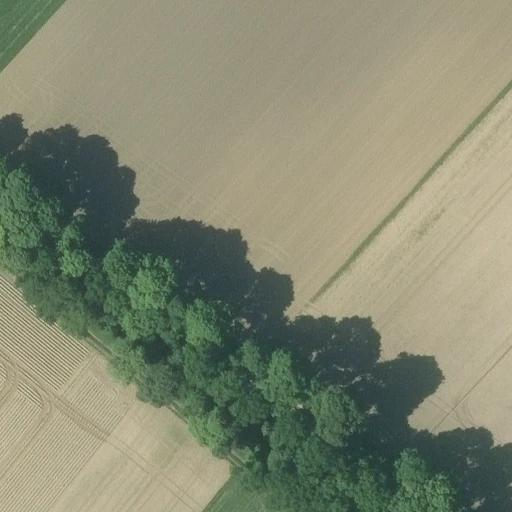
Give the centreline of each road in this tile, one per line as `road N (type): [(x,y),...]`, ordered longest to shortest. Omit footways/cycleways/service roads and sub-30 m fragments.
road 1 (track): [(427,511),(0,206)]
road 2 (track): [(0,260),(284,511)]
